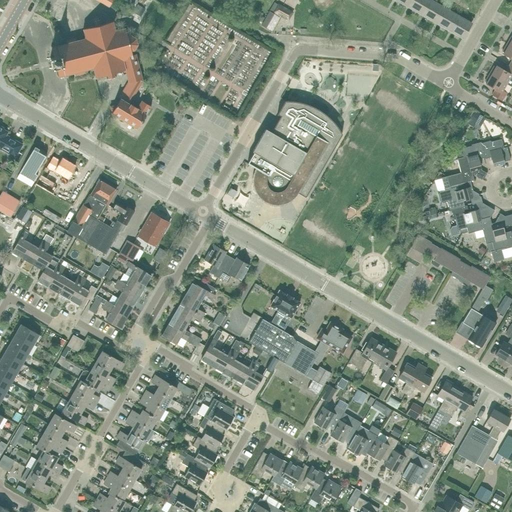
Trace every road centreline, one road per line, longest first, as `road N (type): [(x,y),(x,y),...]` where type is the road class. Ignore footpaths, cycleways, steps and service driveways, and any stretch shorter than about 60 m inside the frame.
road 1 (residential): [(201,213),(298,49),(392,54),(446,85)]
road 2 (unclassified): [(492,383),(210,218)]
road 3 (unclassified): [(201,213),(0,97)]
road 4 (residential): [(57,511),(152,346)]
road 5 (residential): [(413,505),(254,420)]
road 6 (residential): [(133,336),(125,349),(79,322),(51,322),(12,300),(0,313)]
road 7 (residential): [(413,505),(423,502),(492,383)]
road 8 (residential): [(210,218),(133,336)]
road 9 (residential): [(254,420),(252,406),(152,346)]
